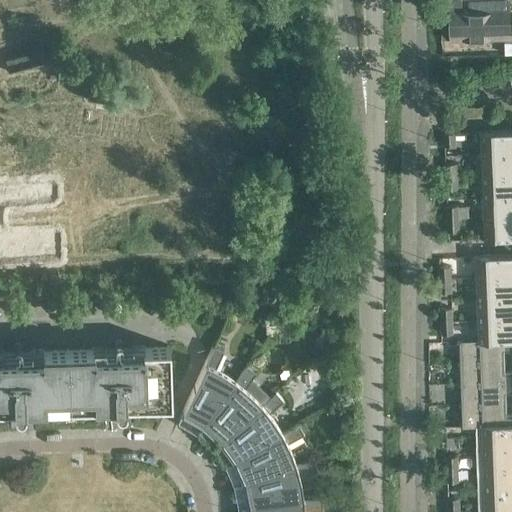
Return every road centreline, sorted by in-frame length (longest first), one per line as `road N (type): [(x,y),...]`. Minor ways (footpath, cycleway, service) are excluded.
road 1 (unclassified): [(373,511),(366,92)]
road 2 (residential): [(201,511),(201,491),(182,460),(150,446),(0,452)]
